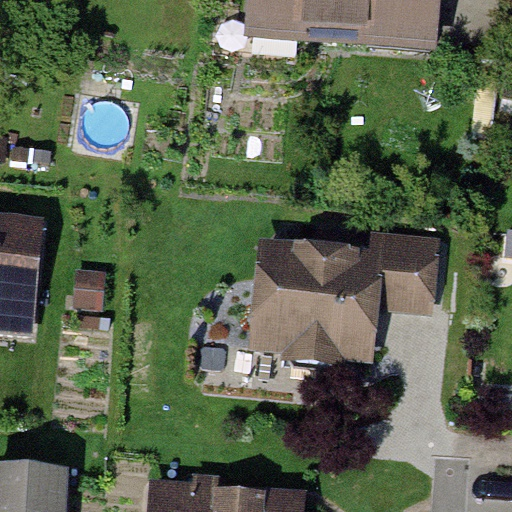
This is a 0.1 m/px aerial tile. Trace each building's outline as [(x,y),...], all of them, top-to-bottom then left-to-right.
[(442,0),(254,0),(251,47),(437,63),(442,0)] [(48,229),(0,225),(0,334),(40,337),(48,229)] [(447,237),(382,233),(380,256),(376,320),(441,324),(447,237)] [(380,256),(267,248),(260,363),(373,371),(376,320),(380,256)] [(78,511),(80,477),(0,472),(0,511),(78,511)] [(305,511),(307,494),(158,487),(156,511),(305,511)]
